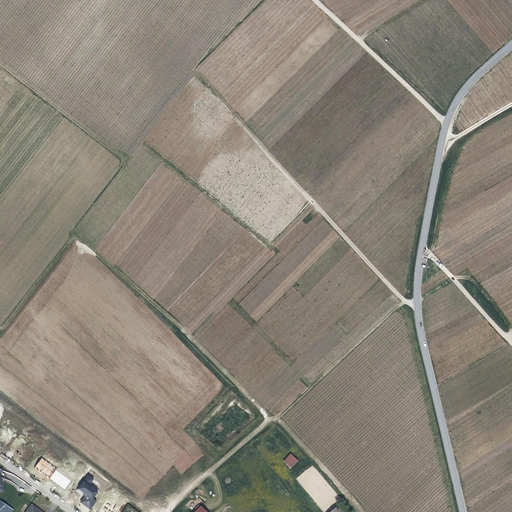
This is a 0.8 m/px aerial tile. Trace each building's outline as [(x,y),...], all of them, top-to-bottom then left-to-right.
[(290,453),(283,461),(291,468),(298,460),(290,453)] [(34,468),(49,479),(56,468),(41,458),(34,468)] [(65,489),(71,480),(55,470),(50,480),(65,489)] [(80,502),(90,509),(96,501),(93,499),(99,491),(90,485),(94,478),(88,474),(76,491),(84,496),(80,502)] [(0,511),(10,511),(13,508),(0,499),(0,511)]
